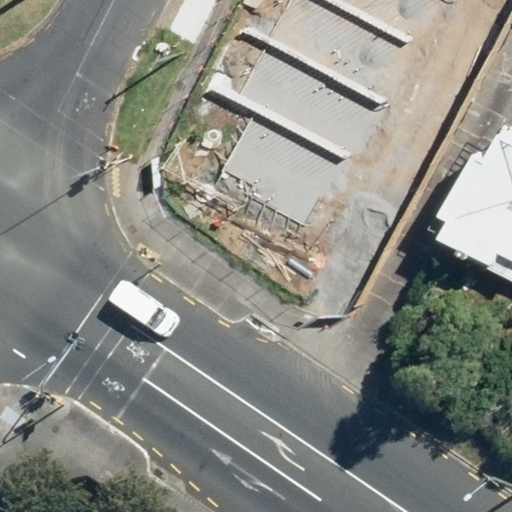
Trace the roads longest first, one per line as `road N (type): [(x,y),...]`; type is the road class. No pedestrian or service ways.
road 1 (primary): [(378,511),(0,251)]
road 2 (residential): [(0,197),(112,0)]
